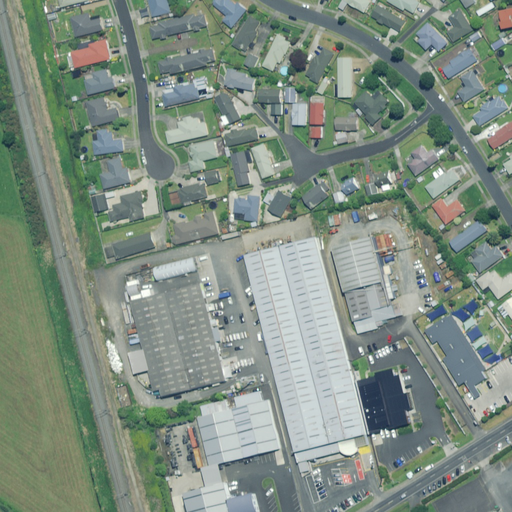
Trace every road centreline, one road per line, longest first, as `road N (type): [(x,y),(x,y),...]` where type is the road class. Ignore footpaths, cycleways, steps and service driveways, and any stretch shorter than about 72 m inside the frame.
road 1 (residential): [(438,105),(372,45),(269,0)]
road 2 (residential): [(290,145),(305,168),(372,150),(438,105)]
road 3 (residential): [(157,165),(118,0)]
road 4 (secondary): [(511,425),(372,511)]
road 5 (residential): [(511,219),(438,105)]
